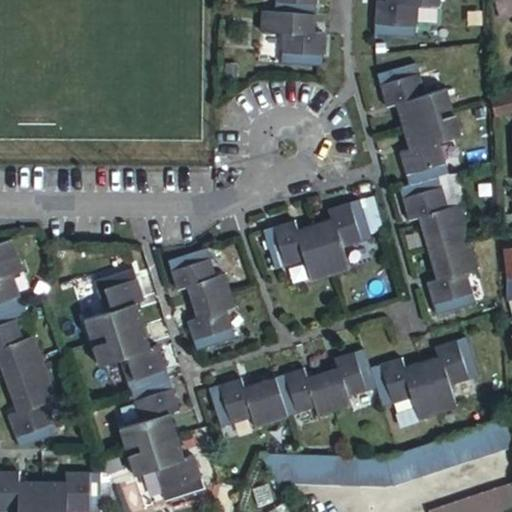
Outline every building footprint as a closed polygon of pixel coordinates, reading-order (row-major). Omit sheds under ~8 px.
[(268,0),(267,21),(310,25),(312,0),(268,0)] [(420,0),(418,0),(378,0),(376,23),(368,21),(364,52),(408,57),(412,26),(433,28),(435,7),(420,6),(420,0)] [(506,2),(509,16),(511,14),(511,0),(493,0),(495,5),(506,2)] [(499,19),(509,16),(506,2),(495,5),(499,19)] [(274,46),(271,78),(314,82),(314,81),(318,49),(308,48),(310,25),(267,21),(256,20),(254,43),(274,46)] [(389,133),(435,118),(434,114),(446,109),(440,90),(419,96),(408,65),(362,79),(373,111),(380,108),(389,133)] [(511,91),(491,96),(495,114),(511,110),(511,91)] [(399,190),(432,180),(445,176),(435,144),(456,137),(449,119),(436,123),(435,118),(389,133),(396,156),(388,160),(399,190)] [(442,210),(432,180),(399,190),(390,193),(401,223),(407,221),(418,252),(463,238),(453,207),(442,210)] [(326,204),(329,213),(354,205),(351,196),(326,204)] [(329,214),(309,221),(326,272),(346,265),(340,243),(363,234),(354,205),(329,213),(329,214)] [(265,234),(288,227),(284,219),(263,227),(265,234)] [(289,228),(288,227),(265,234),(275,265),(298,257),(306,279),(326,272),(309,221),(289,228)] [(0,237),(0,306),(8,302),(0,280),(0,262),(8,259),(0,237)] [(474,270),(463,238),(418,252),(429,284),(421,288),(431,320),(472,306),(461,275),(474,270)] [(204,284),(195,256),(160,269),(171,297),(175,296),(182,312),(221,297),(215,281),(204,284)] [(98,341),(138,326),(130,303),(138,299),(127,269),(86,284),(97,313),(76,322),(83,340),(95,336),(98,341)] [(227,314),(221,297),(182,312),(188,328),(182,332),(192,358),(226,346),(217,319),(227,314)] [(11,336),(0,306),(0,375),(30,365),(19,334),(11,336)] [(147,351),(138,326),(98,341),(100,346),(86,351),(94,370),(113,364),(123,392),(127,392),(166,377),(155,348),(147,351)] [(417,359),(434,411),(453,405),(446,380),(476,371),(463,334),(433,344),(436,353),(417,359)] [(351,351),(363,387),(369,384),(376,405),(406,395),(415,418),(434,411),(417,359),(398,366),(394,357),(363,368),(357,349),(351,351)] [(327,365),(311,370),(325,411),(341,405),(338,395),(363,387),(351,351),(325,359),(327,365)] [(42,396),(30,365),(0,375),(0,400),(3,409),(0,410),(0,424),(7,443),(45,429),(34,399),(42,396)] [(325,411),(311,370),(297,375),(295,369),(266,379),(278,415),(306,406),(310,416),(325,411)] [(176,408),(166,377),(127,392),(137,422),(115,430),(122,448),(134,444),(136,449),(177,433),(169,411),(176,408)] [(279,421),(278,415),(266,379),(237,388),(235,381),(204,392),(216,428),(247,419),(251,430),(279,421)] [(394,481),(510,441),(502,415),(385,454),(394,481)] [(185,455),(177,433),(136,449),(138,454),(125,458),(133,477),(154,470),(165,497),(204,483),(193,453),(185,455)] [(278,456),(279,486),(384,484),(384,454),(278,456)] [(0,511),(39,511),(40,484),(14,484),(14,473),(0,472),(0,511)] [(63,484),(40,484),(39,511),(94,511),(95,475),(63,473),(63,484)] [(501,511),(511,508),(511,503),(503,481),(425,511),(501,511)]
